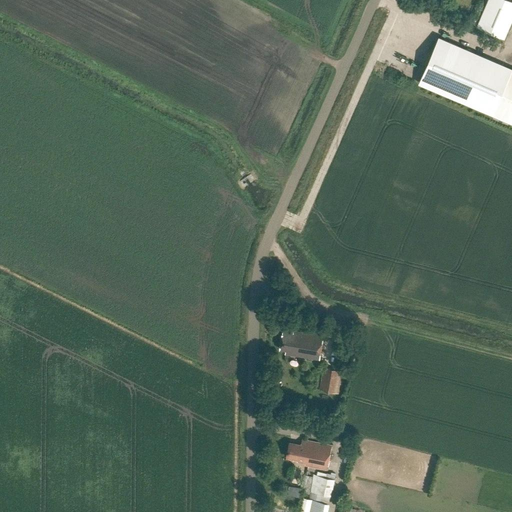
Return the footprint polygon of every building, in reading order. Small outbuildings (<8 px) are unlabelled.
[(511,0),(487,0),(477,26),(504,38),(511,20),(511,0)] [(439,35),(419,82),(447,94),(511,121),(511,66),(468,47),(439,35)] [(293,330),(293,333),(283,331),(280,349),(286,350),(285,353),(320,359),(324,334),(301,330),(301,331),(293,330)] [(324,365),(320,387),(338,391),(342,369),(324,365)] [(305,464),(327,468),(332,445),(302,439),(301,444),(290,442),(287,456),(298,458),(297,460),(305,462),(305,464)] [(302,492),(309,493),(309,497),(313,498),(312,499),(309,511),(328,511),(330,500),(329,500),(330,494),(331,494),(332,486),(333,487),(336,471),(331,470),(331,472),(317,470),(317,473),(313,472),(313,475),(305,474),(302,492)] [(299,497),(301,487),(289,485),(287,495),(299,497)] [(300,511),(309,511),(312,499),(303,498),(300,511)]
